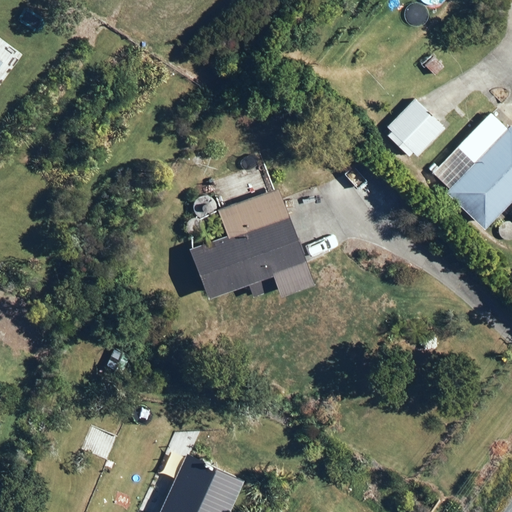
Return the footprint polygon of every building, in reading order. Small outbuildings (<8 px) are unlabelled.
[(451,58),(465,72),(487,51),(474,37),(451,58)] [(423,66),(433,75),(442,66),(432,57),(423,66)] [(413,98),(378,134),(407,162),(442,126),(413,98)] [(511,127),(508,124),(505,128),(488,111),(431,171),(446,186),(442,190),(481,227),(511,193),(511,127)] [(274,185),(215,206),(225,233),(185,247),(202,295),(245,280),(250,296),(274,287),(276,292),(308,281),(274,185)] [(112,350),(105,365),(119,372),(126,356),(112,350)] [(222,511),(238,478),(183,453),(156,511),(222,511)]
